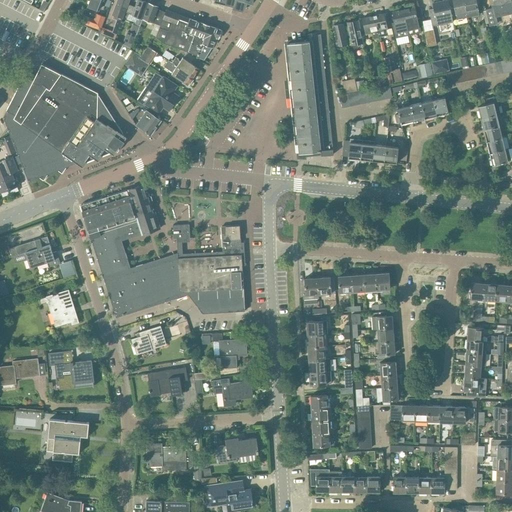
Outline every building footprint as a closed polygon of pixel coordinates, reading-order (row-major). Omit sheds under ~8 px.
[(102,0),(90,0),(89,5),(90,5),(99,9),(102,0)] [(123,18),(129,0),(117,0),(113,14),(118,16),(123,18)] [(129,5),(127,13),(137,17),(134,24),(132,31),(137,33),(139,27),(140,27),(141,23),(148,3),(140,0),(137,0),(135,7),(129,5)] [(214,0),(214,1),(233,6),(232,8),(243,11),(245,9),(246,6),(247,4),(248,1),(247,0),(250,0),(251,0),(214,0)] [(434,9),(429,10),(431,21),(433,25),(452,21),(450,10),(447,0),(446,0),(433,3),(434,9)] [(468,17),(464,0),(452,0),(457,19),(468,17)] [(464,0),(468,17),(479,14),(475,0),(464,0)] [(511,2),(511,1),(511,0),(493,0),(495,6),(492,7),(493,8),(486,10),(489,25),(496,24),(495,18),(511,14),(511,4),(511,3),(511,2)] [(142,21),(141,23),(145,25),(146,20),(154,23),(160,25),(165,12),(157,9),(158,7),(148,3),(142,21)] [(418,22),(414,7),(404,9),(409,35),(421,33),(419,22),(418,22)] [(404,9),(392,12),(394,22),(392,23),(395,38),(409,35),(404,9)] [(222,30),(190,18),(190,19),(180,15),(181,15),(166,10),(165,12),(160,25),(157,37),(164,43),(189,52),(197,56),(197,57),(204,60),(212,46),(216,37),(218,38),(222,30)] [(80,15),(78,20),(83,21),(82,23),(100,30),(105,17),(96,13),(94,19),(85,16),(85,17),(80,15)] [(388,29),(384,13),(373,16),(376,25),(377,24),(379,31),(378,31),(379,37),(385,36),(387,35),(385,29),(388,29)] [(374,38),(379,37),(378,31),(379,31),(377,24),(376,25),(373,16),(362,18),(366,34),(373,32),(374,38)] [(364,43),(358,20),(348,22),(352,39),(350,39),(352,47),(354,48),(360,47),(362,45),(361,43),(364,43)] [(333,25),(338,48),(339,52),(345,51),(344,46),(348,45),(343,23),(333,25)] [(115,39),(118,29),(112,26),(110,30),(102,27),(99,33),(115,39)] [(433,30),(424,31),(428,46),(436,45),(433,30)] [(124,40),(123,44),(131,48),(132,43),(135,35),(128,32),(125,41),(124,40)] [(321,155),(327,155),(333,154),(321,34),(308,36),(309,41),(287,43),(299,153),(321,151),(321,155)] [(155,52),(147,47),(142,56),(140,55),(138,57),(148,63),(155,52)] [(138,57),(140,55),(133,50),(124,65),(141,77),(150,64),(148,63),(138,57)] [(172,55),(166,51),(163,56),(169,60),(172,55)] [(484,54),(485,63),(493,62),(492,52),(484,54)] [(484,54),(477,55),(478,65),(485,63),(484,54)] [(384,58),(387,74),(389,85),(393,84),(391,73),(393,73),(395,82),(402,81),(399,68),(394,69),(393,65),(389,66),(387,57),(384,58)] [(467,57),(460,58),(462,67),(469,66),(467,57)] [(170,61),(194,76),(198,68),(182,58),(180,62),(178,60),(175,58),(173,61),(171,60),(170,61)] [(434,62),(432,62),(433,69),(434,73),(436,73),(449,70),(448,66),(446,59),(434,62)] [(194,76),(170,61),(170,62),(168,60),(164,67),(173,72),(171,75),(187,85),(194,76)] [(422,60),(415,62),(419,78),(433,75),(431,62),(422,64),(422,60)] [(507,72),(504,60),(498,61),(501,73),(507,72)] [(501,73),(498,61),(492,63),(495,74),(501,73)] [(407,63),(402,64),(405,79),(411,78),(407,63)] [(495,74),(492,63),(487,64),(489,76),(495,74)] [(126,137),(123,133),(106,108),(100,112),(97,112),(98,94),(98,92),(42,64),(33,80),(25,75),(3,117),(28,181),(39,177),(43,180),(47,174),(58,170),(62,173),(66,167),(77,162),(79,164),(83,167),(86,162),(95,158),(98,161),(102,155),(110,152),(114,155),(126,137)] [(489,76),(487,64),(481,65),(484,77),(489,76)] [(484,77),(481,65),(476,66),(475,66),(478,78),(484,77)] [(469,68),(472,80),(478,78),(475,66),(472,67),(469,68)] [(463,69),(466,81),(472,80),(469,68),(463,69)] [(466,81),(463,69),(458,70),(460,82),(466,81)] [(460,82),(458,70),(452,71),(454,83),(460,82)] [(445,73),(448,84),(448,85),(454,83),(452,71),(448,72),(445,73)] [(155,91),(146,104),(157,111),(162,104),(169,109),(178,96),(169,90),(174,84),(163,76),(159,74),(150,88),(155,91)] [(373,86),(388,84),(386,74),(371,77),(373,86)] [(342,81),(345,93),(357,91),(355,82),(354,78),(342,81)] [(111,85),(118,90),(120,88),(117,80),(115,79),(111,85)] [(366,80),(355,82),(357,91),(368,88),(366,80)] [(377,88),(380,100),(386,98),(383,86),(377,88)] [(380,100),(377,88),(371,89),(374,101),(380,100)] [(359,92),(362,103),(368,102),(365,90),(359,92)] [(348,94),(350,106),(356,105),(354,93),(348,94)] [(350,106),(348,94),(339,96),(342,108),(350,106)] [(496,96),(486,98),(488,103),(478,106),(481,118),(500,113),(496,96)] [(433,100),(436,116),(448,113),(445,97),(433,100)] [(433,100),(421,102),(425,118),(436,116),(433,100)] [(413,121),(409,105),(409,102),(404,103),(405,106),(397,108),(399,114),(395,115),(396,122),(400,121),(401,124),(413,121)] [(413,121),(425,118),(421,102),(409,105),(413,121)] [(134,107),(132,103),(126,107),(128,111),(134,107)] [(161,121),(146,110),(136,125),(151,135),(161,121)] [(481,118),(483,129),(502,125),(500,113),(481,118)] [(388,114),(375,117),(376,121),(383,120),(383,127),(388,127),(388,126),(389,120),(388,114)] [(483,129),(486,141),(502,137),(500,126),(503,125),(502,125),(483,129)] [(486,141),(489,152),(505,149),(502,137),(486,141)] [(360,159),(362,140),(350,139),(350,141),(344,140),(342,155),(348,156),(348,158),(360,159)] [(360,159),(372,161),(374,144),(374,141),(362,140),(360,159)] [(386,146),(374,144),(372,161),(384,162),(386,146)] [(386,146),(384,162),(396,163),(398,147),(386,146)] [(505,149),(489,152),(492,165),(511,160),(508,148),(505,149)] [(9,190),(17,186),(20,185),(14,171),(18,170),(12,156),(3,160),(3,161),(0,161),(0,193),(9,190)] [(133,187),(129,189),(132,201),(131,201),(135,213),(140,230),(142,233),(160,227),(155,212),(154,212),(153,209),(154,209),(153,205),(152,204),(152,202),(153,201),(151,195),(150,195),(149,194),(149,193),(146,183),(144,184),(136,186),(133,187)] [(116,238),(120,236),(140,230),(135,213),(131,201),(132,201),(129,189),(107,195),(80,204),(103,276),(126,269),(116,238)] [(173,225),(173,237),(186,237),(186,236),(190,236),(189,224),(175,225),(175,224),(173,225)] [(241,247),(239,225),(221,225),(222,248),(241,247)] [(12,256),(25,252),(30,267),(47,262),(48,267),(60,263),(56,251),(52,252),(47,236),(9,248),(12,256)] [(223,255),(178,257),(180,296),(188,294),(203,313),(236,311),(245,311),(244,302),(242,266),(241,254),(223,255)] [(127,273),(104,280),(116,317),(125,314),(180,296),(178,257),(127,273)] [(376,273),(377,289),(390,288),(388,272),(376,273)] [(376,273),(363,274),(365,290),(377,289),(376,273)] [(352,291),(365,290),(363,274),(351,275),(352,291)] [(352,291),(351,275),(338,276),(339,292),(352,291)] [(330,276),(317,277),(318,294),(335,292),(334,277),(330,277),(330,276)] [(319,298),(318,294),(317,277),(304,278),(306,294),(303,294),(302,295),(303,299),(304,299),(319,298)] [(483,299),(484,283),(471,282),(470,298),(483,299)] [(483,299),(495,300),(496,284),(484,283),(483,299)] [(509,285),(496,284),(495,300),(508,301),(509,285)] [(79,322),(69,289),(46,296),(46,297),(39,299),(40,303),(47,301),(55,326),(71,321),(72,324),(79,322)] [(382,316),(377,316),(371,317),(372,330),(377,329),(393,328),(392,315),(389,315),(389,311),(382,312),(382,316)] [(307,334),(324,333),(327,333),(327,321),(307,322),(307,334)] [(160,325),(139,332),(141,336),(132,339),(136,354),(152,349),(166,344),(160,325)] [(467,339),(482,340),(483,327),(468,326),(467,339)] [(394,341),(393,328),(377,329),(378,342),(394,341)] [(307,334),(308,347),(324,346),(324,333),(307,334)] [(202,335),(202,344),(210,343),(210,335),(202,335)] [(246,339),(219,341),(220,356),(221,356),(221,368),(237,367),(236,355),(246,355),(246,339)] [(481,353),(482,340),(467,339),(466,352),(481,353)] [(394,341),(378,342),(379,355),(394,353),(394,341)] [(325,358),(324,346),(308,347),(309,359),(325,358)] [(93,380),(91,360),(65,363),(63,351),(48,353),(50,365),(55,365),(57,385),(74,383),(74,382),(93,380)] [(481,365),(481,353),(466,352),(465,364),(481,365)] [(13,365),(0,366),(0,379),(1,384),(16,383),(15,374),(21,373),(21,377),(40,375),(37,358),(13,361),(13,365)] [(325,358),(309,359),(309,372),(330,371),(329,358),(325,358)] [(381,375),(396,374),(395,361),(380,362),(381,375)] [(480,378),(481,365),(465,364),(465,377),(480,378)] [(186,367),(146,373),(146,374),(148,374),(149,381),(148,381),(149,390),(149,392),(150,392),(150,397),(161,395),(160,394),(171,392),(171,395),(182,393),(180,381),(187,380),(188,380),(186,367)] [(330,383),(330,371),(309,372),(310,385),(330,383)] [(397,387),(396,374),(381,375),(382,388),(397,387)] [(465,377),(464,389),(467,390),(466,396),(485,396),(486,378),(480,378),(465,377)] [(229,378),(212,380),(214,394),(223,393),(225,405),(235,404),(234,398),(252,396),(250,381),(230,384),(229,378)] [(343,387),(352,387),(352,378),(343,379),(343,387)] [(398,399),(397,387),(382,388),(377,388),(378,401),(398,399)] [(311,408),(328,407),(327,394),(311,395),(311,408)] [(390,419),(396,419),(402,419),(402,420),(415,420),(415,405),(402,405),(390,404),(390,419)] [(428,405),(415,405),(415,420),(427,421),(428,405)] [(440,406),(428,405),(427,421),(440,421),(440,406)] [(440,421),(448,421),(452,421),(453,406),(448,406),(440,406),(440,421)] [(453,406),(452,421),(465,422),(465,421),(474,421),(474,408),(466,408),(466,406),(453,406)] [(511,406),(494,406),(494,418),(499,419),(511,419),(511,406)] [(311,408),(312,421),(332,420),(332,419),(328,419),(328,407),(311,408)] [(79,454),(81,436),(88,437),(89,422),(50,419),(49,421),(51,421),(49,433),(55,433),(54,437),(52,460),(72,462),(73,453),(79,454)] [(511,431),(511,419),(499,419),(498,431),(511,431)] [(312,421),(313,433),(333,432),(332,420),(312,421)] [(333,432),(313,433),(313,446),(330,445),(334,444),(333,432)] [(226,445),(216,447),(219,463),(238,461),(237,456),(258,452),(256,438),(239,440),(238,438),(225,439),(226,445)] [(149,443),(149,466),(162,466),(162,470),(186,469),(186,466),(192,466),(192,449),(185,449),(185,445),(162,446),(162,443),(149,443)] [(511,456),(511,444),(498,444),(497,456),(511,456)] [(511,468),(511,456),(497,456),(497,468),(511,468)] [(511,480),(511,468),(497,468),(496,480),(511,480)] [(329,470),(310,469),(311,485),(316,485),(316,491),(329,491),(329,476),(329,471),(329,470)] [(329,491),(341,491),(341,471),(329,471),(329,476),(329,491)] [(341,491),(354,491),(354,476),(342,476),(342,471),(341,471),(341,491)] [(367,476),(354,476),(354,491),(366,492),(367,476)] [(367,476),(366,492),(379,492),(379,476),(367,476)] [(406,492),(406,477),(393,477),(393,492),(406,492)] [(419,477),(406,477),(406,492),(418,492),(419,477)] [(431,477),(419,477),(418,492),(431,492),(431,477)] [(444,477),(431,477),(431,492),(443,493),(444,489),(444,483),(444,477)] [(511,493),(511,480),(496,480),(496,493),(511,493)] [(225,484),(209,487),(212,503),(227,501),(228,504),(230,504),(231,510),(253,507),(250,489),(240,490),(240,485),(226,487),(225,484)] [(69,499),(47,491),(40,510),(41,510),(41,508),(51,511),(57,511),(58,511),(57,511),(80,511),(81,500),(69,499)] [(162,501),(146,500),(145,511),(188,511),(189,502),(162,501)]
